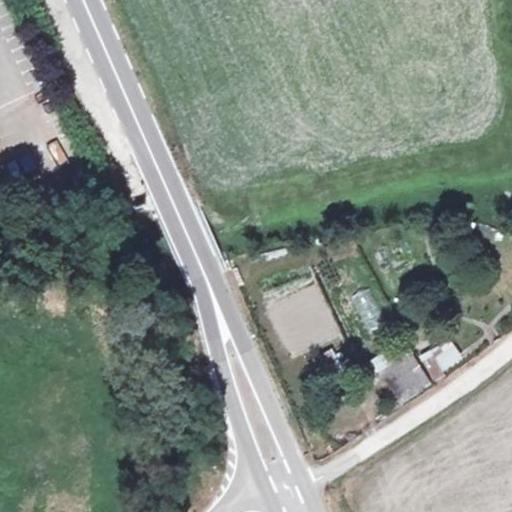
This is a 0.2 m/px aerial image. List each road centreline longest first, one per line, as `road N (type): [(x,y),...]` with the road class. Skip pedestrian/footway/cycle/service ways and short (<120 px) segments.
road 1 (secondary): [(83,0),(207,281)]
road 2 (track): [(511,346),(303,495)]
road 3 (secondary): [(303,495),(207,281)]
road 4 (secondary): [(207,281),(212,340),(266,494)]
road 5 (unknown): [(0,0),(63,146)]
